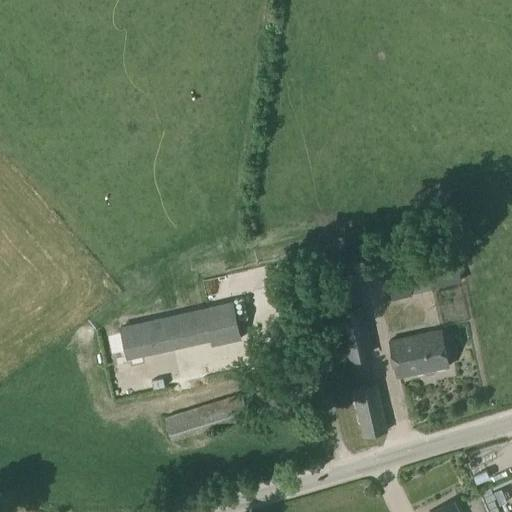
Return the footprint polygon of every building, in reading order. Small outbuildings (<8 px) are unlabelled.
[(414,263),(402,266),(403,275),(406,274),(411,295),(461,281),(456,262),(442,265),(440,255),(414,262),(414,263)] [(406,274),(403,275),(386,280),(391,300),(411,295),(406,274)] [(352,275),(281,290),(287,320),(358,305),(352,275)] [(230,302),(203,308),(210,338),(212,347),(239,341),(230,302)] [(359,306),(339,311),(349,358),(369,353),(359,306)] [(171,347),(165,317),(122,326),(129,357),(171,347)] [(440,331),(390,341),(398,377),(447,367),(440,331)] [(296,355),(254,364),(261,394),(303,385),(296,355)] [(376,384),(352,389),(363,436),(387,431),(376,384)] [(241,394),(164,418),(172,443),(249,420),(241,394)] [(475,488),(483,511),(505,504),(497,480),(475,488)] [(457,511),(453,503),(435,511),(457,511)]
